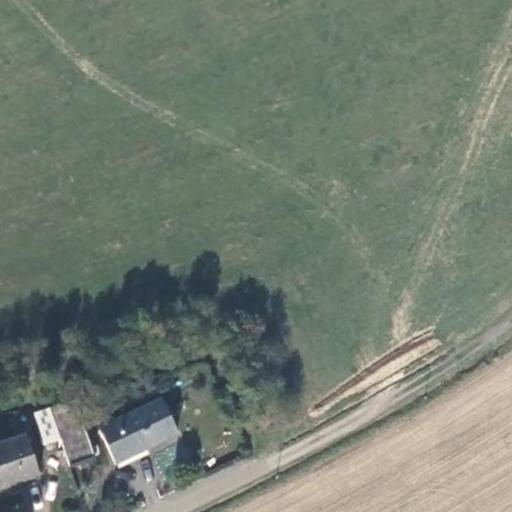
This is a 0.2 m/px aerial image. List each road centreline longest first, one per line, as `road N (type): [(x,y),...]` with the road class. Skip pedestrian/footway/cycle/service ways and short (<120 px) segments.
road 1 (track): [(280,460),(511,320)]
road 2 (residential): [(280,460),(169,511)]
